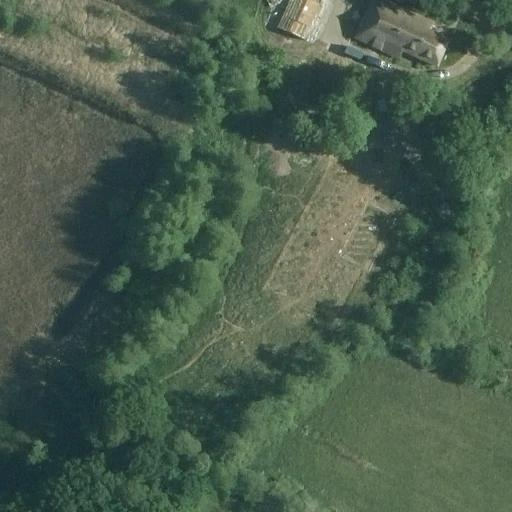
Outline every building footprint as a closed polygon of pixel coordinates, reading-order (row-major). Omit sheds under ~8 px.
[(304,42),(319,7),(322,0),(289,0),(277,29),(304,42)] [(402,52),(437,68),(448,43),(429,34),(432,26),(374,0),(373,0),(355,40),(399,59),(402,52)] [(441,146),(457,120),(438,108),(431,119),(419,112),(410,127),(441,146)] [(360,151),(369,132),(356,126),(347,144),(360,151)] [(454,214),(438,195),(426,204),(442,223),(454,214)]
